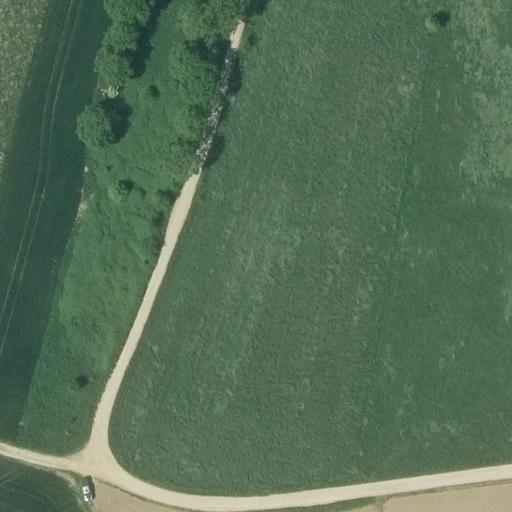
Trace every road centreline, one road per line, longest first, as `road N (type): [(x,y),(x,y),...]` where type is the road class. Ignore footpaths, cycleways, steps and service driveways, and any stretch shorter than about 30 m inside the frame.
road 1 (track): [(263,0),(210,182),(116,422),(109,462),(116,483)]
road 2 (track): [(319,511),(511,486)]
